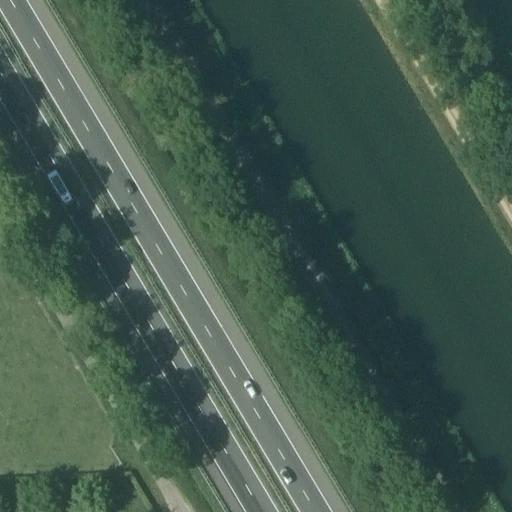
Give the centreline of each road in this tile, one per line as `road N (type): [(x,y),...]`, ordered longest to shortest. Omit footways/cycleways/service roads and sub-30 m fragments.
road 1 (unclassified): [(471,511),(163,0)]
road 2 (motorway): [(317,511),(10,0)]
road 3 (motorway): [(0,71),(260,511)]
road 4 (unclassified): [(184,511),(0,209)]
road 5 (track): [(511,213),(383,0)]
